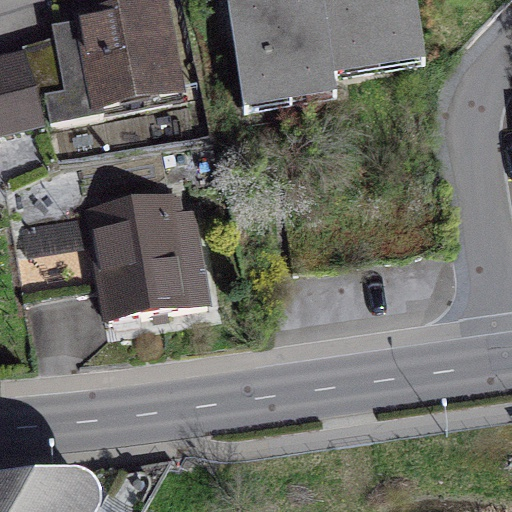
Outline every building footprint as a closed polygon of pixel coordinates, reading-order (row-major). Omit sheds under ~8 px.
[(107,101),(206,86),(192,0),(132,0),(92,6),(107,101)] [(316,0),(223,0),(237,110),(328,99),(326,82),(316,0)] [(316,0),(326,82),(422,70),(413,0),(316,0)] [(0,45),(0,171),(30,164),(0,45)] [(169,201),(85,213),(103,333),(208,317),(195,228),(173,231),(169,201)] [(97,511),(102,505),(71,474),(0,482),(0,511),(97,511)]
